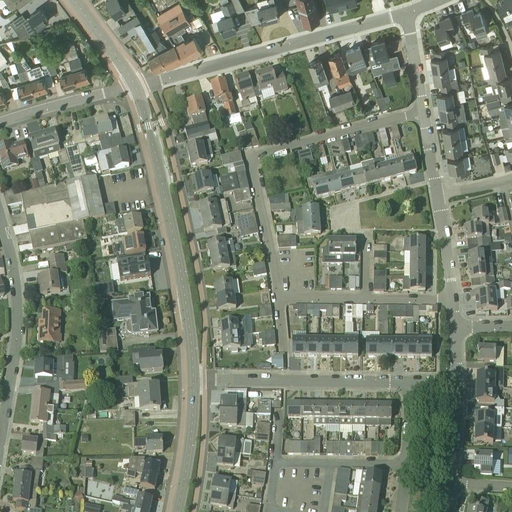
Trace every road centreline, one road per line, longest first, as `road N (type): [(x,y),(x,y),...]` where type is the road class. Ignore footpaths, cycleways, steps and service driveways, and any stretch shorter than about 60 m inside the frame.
road 1 (residential): [(422,110),(255,158),(279,298)]
road 2 (tertiary): [(193,382),(178,259),(135,84)]
road 3 (residential): [(135,84),(405,13)]
road 4 (residential): [(0,463),(21,297),(0,211)]
road 5 (residential): [(407,386),(193,382)]
road 6 (residential): [(279,298),(452,300)]
road 7 (residential): [(0,124),(135,84)]
road 8 (tertiary): [(177,511),(193,382)]
